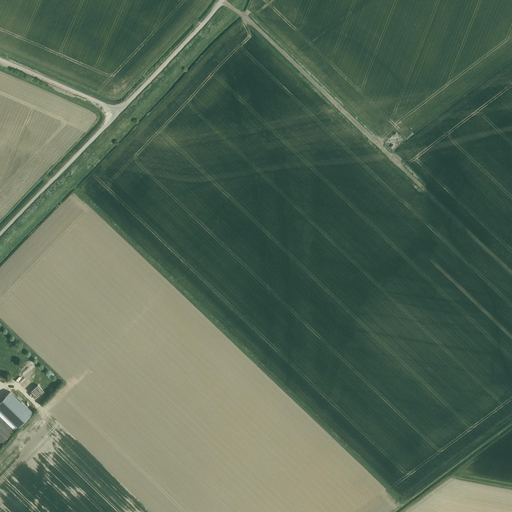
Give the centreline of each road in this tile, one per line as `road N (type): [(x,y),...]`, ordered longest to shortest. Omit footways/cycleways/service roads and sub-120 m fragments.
road 1 (unclassified): [(0,235),(117,114)]
road 2 (unclassified): [(117,114),(222,0)]
road 3 (unclassified): [(117,114),(0,59)]
